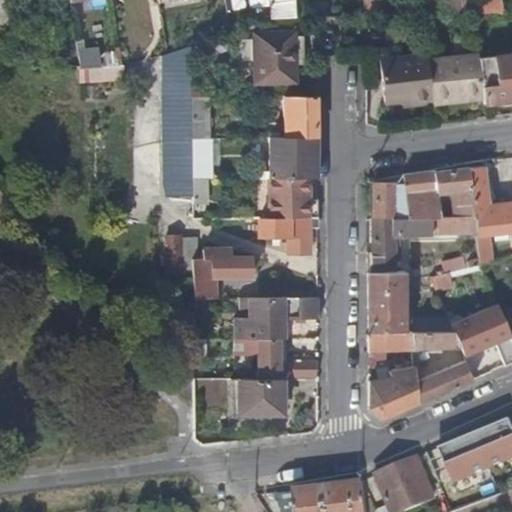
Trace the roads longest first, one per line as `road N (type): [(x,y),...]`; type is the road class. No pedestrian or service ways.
road 1 (residential): [(341,148),(338,459),(383,449),(511,395)]
road 2 (residential): [(511,131),(341,148)]
